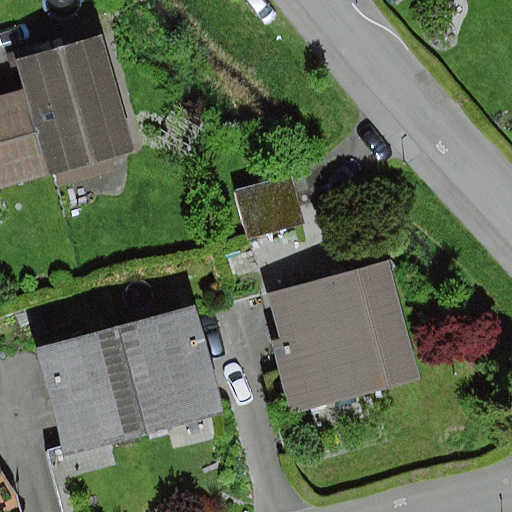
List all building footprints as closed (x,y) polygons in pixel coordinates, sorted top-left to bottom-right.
[(23,89),(49,174),(133,150),(100,36),(15,61),(23,89)] [(0,188),(49,174),(23,89),(0,96),(0,188)] [(235,192),(247,239),(301,225),(289,179),(235,192)] [(272,341),(290,413),(419,379),(388,264),(269,295),(280,339),(272,341)] [(118,330),(147,435),(223,414),(195,310),(118,330)] [(147,435),(118,330),(37,352),(66,457),(147,435)]
